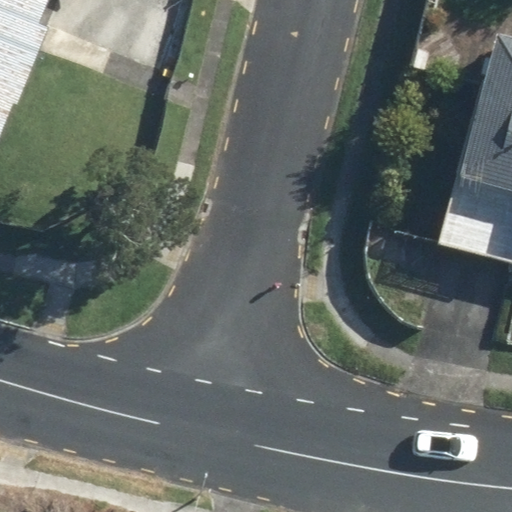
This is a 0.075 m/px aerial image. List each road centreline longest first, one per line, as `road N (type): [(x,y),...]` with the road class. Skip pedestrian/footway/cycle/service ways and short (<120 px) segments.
road 1 (residential): [(198,442),(311,0)]
road 2 (residential): [(198,442),(511,488)]
road 3 (residential): [(0,388),(198,442)]
